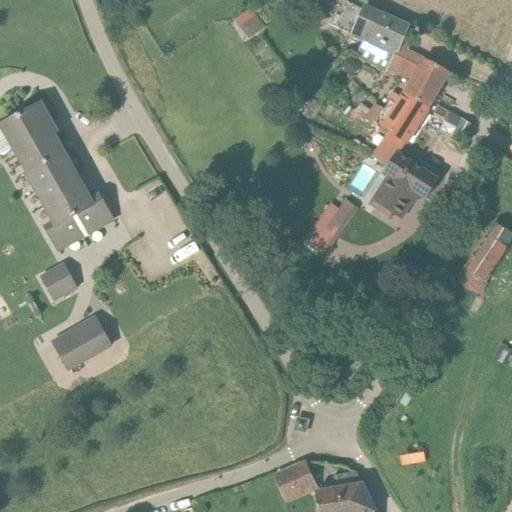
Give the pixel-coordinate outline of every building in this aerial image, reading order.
[(403,41),(409,28),(365,6),(364,10),(346,2),(333,29),(350,37),(356,23),(369,30),(356,57),(382,69),(392,46),(399,49),(403,41)] [(252,11),(231,26),(243,42),(264,27),(252,11)] [(413,79),(424,61),(399,49),(392,46),(382,69),(386,70),(385,74),(393,78),(394,75),(413,79)] [(341,66),(340,66),(334,71),(328,77),(332,82),(334,81),(336,82),(347,73),(351,77),(361,68),(351,58),(341,66)] [(404,93),(428,108),(438,91),(449,73),(425,60),(424,61),(413,79),(404,93)] [(286,94),(296,102),(306,91),(297,82),(286,94)] [(485,101),(488,102),(490,96),(472,88),(470,95),(485,101)] [(428,109),(428,108),(404,93),(400,99),(397,104),(382,127),(390,132),(373,158),(388,168),(397,154),(404,143),(405,143),(428,109)] [(389,99),(397,104),(400,99),(393,94),(389,99)] [(375,123),(382,127),(397,104),(389,99),(384,107),(383,109),(375,123)] [(360,103),(355,111),(365,119),(370,111),(360,103)] [(375,123),(383,109),(374,104),(370,111),(365,119),(370,122),(374,125),(375,123)] [(44,228),(57,251),(114,219),(101,195),(90,201),(47,125),(51,123),(41,105),(0,127),(0,155),(6,156),(16,150),(29,174),(28,175),(54,222),(44,228)] [(357,119),(360,115),(355,111),(354,110),(351,114),(357,119)] [(439,134),(462,148),(473,130),(450,116),(439,134)] [(393,178),(377,203),(401,218),(417,193),(426,199),(437,180),(397,154),(388,168),(385,173),(393,178)] [(346,199),(325,228),(335,235),(355,206),(346,199)] [(448,281),(447,283),(468,297),(469,296),(490,310),(511,275),(511,213),(501,206),(489,224),(486,222),(448,281)] [(65,265),(41,279),(54,302),(78,289),(65,265)] [(95,320),(54,343),(70,370),(111,347),(95,320)] [(294,431),(305,433),(308,421),(297,419),(294,431)] [(306,463),(274,477),(285,500),(316,486),(306,463)] [(374,511),(362,485),(361,485),(356,473),(336,477),(338,489),(316,493),(318,511),(374,511)]
